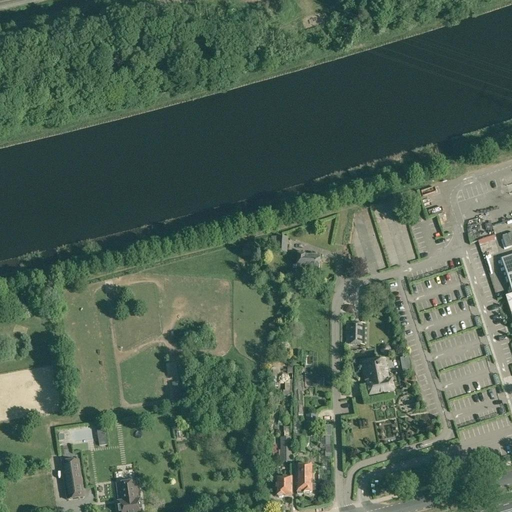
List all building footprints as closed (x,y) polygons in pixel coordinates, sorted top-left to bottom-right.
[(424,199),(441,194),(439,185),(421,190),(424,199)] [(480,225),(470,227),(472,240),(482,237),(480,225)] [(275,252),(286,253),(288,238),(276,237),(275,252)] [(482,248),(498,244),(496,237),(480,240),(482,248)] [(242,257),(253,258),(254,249),(242,247),(242,257)] [(296,268),(318,271),(319,256),(297,253),(296,268)] [(511,256),(501,260),(511,293),(511,294),(505,297),(511,317),(511,256)] [(346,346),(364,346),(364,325),(346,325),(346,346)] [(362,364),(368,397),(392,392),(390,382),(388,382),(384,360),(362,364)] [(316,386),(323,386),(324,379),(316,379),(317,375),(304,375),(304,382),(316,382),(316,386)] [(284,381),(284,391),(287,391),(287,397),(292,397),(292,391),(293,391),(293,381),(284,381)] [(173,393),(174,406),(183,405),(182,393),(173,393)] [(306,423),(306,428),(318,427),(318,415),(305,416),(306,423)] [(99,446),(107,445),(104,424),(96,426),(99,446)] [(331,427),(320,427),(320,437),(331,437),(331,427)] [(280,439),(281,463),(292,462),(291,438),(280,439)] [(295,447),(295,454),(305,454),(305,440),(297,440),(297,447),(295,447)] [(61,463),(66,502),(85,499),(79,461),(61,463)] [(297,467),(298,480),(301,480),(301,479),(303,479),(303,482),(312,482),(311,467),(297,467)] [(276,479),(277,497),(286,497),(286,496),(292,496),(291,479),(276,479)] [(298,480),(298,495),(303,495),(303,492),(312,492),(312,482),(303,482),(303,479),(301,479),(301,480),(298,480)] [(118,502),(119,511),(141,511),(140,500),(139,500),(137,481),(116,484),(118,502)] [(334,487),(324,487),(324,497),(334,497),(334,487)]
